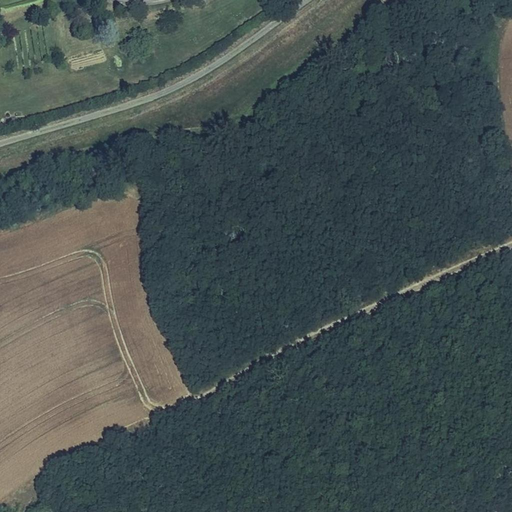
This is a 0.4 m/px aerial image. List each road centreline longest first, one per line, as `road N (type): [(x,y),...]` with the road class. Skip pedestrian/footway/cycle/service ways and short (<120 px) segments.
road 1 (track): [(511,244),(34,473),(0,510)]
road 2 (unclassified): [(304,0),(156,96),(0,142)]
